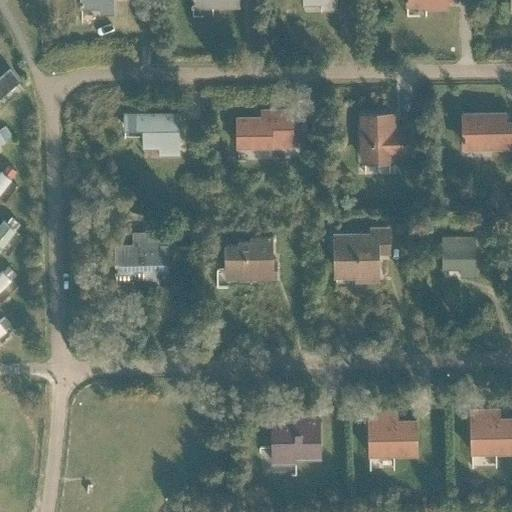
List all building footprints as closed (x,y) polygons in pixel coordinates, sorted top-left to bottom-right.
[(113,12),(112,0),(81,0),(81,7),(99,6),(99,13),(113,12)] [(336,9),(335,0),(304,0),(304,3),(322,3),(322,9),(336,9)] [(0,98),(20,82),(11,70),(0,79),(0,98)] [(253,116),(237,117),(237,146),(271,146),(293,145),(292,108),(261,109),(261,116),(253,116)] [(178,112),(124,114),(124,127),(143,127),(143,146),(161,145),(161,154),(179,154),(178,112)] [(485,112),(462,113),(462,143),(480,143),(480,147),(511,146),(511,125),(506,126),(506,112),(504,112),(485,112)] [(391,113),(362,114),(363,160),(390,160),(390,152),(408,152),(408,129),(391,130),(391,113)] [(0,195),(12,181),(2,173),(0,175),(0,195)] [(0,253),(16,231),(2,221),(0,224),(0,253)] [(371,234),(335,235),(336,270),(357,270),(357,278),(377,277),(376,247),(387,246),(387,228),(371,229),(371,234)] [(134,244),(116,244),(116,250),(116,273),(133,273),(134,284),(156,283),(156,270),(166,269),(166,272),(167,272),(167,244),(160,244),(159,232),(133,233),(134,244)] [(474,235),(443,236),(443,268),(460,267),(460,276),(474,276),(474,235)] [(238,245),(225,245),(225,271),(227,271),(229,275),(232,277),(237,277),(240,275),(242,271),(256,271),(259,277),(276,277),(276,259),(272,259),(272,236),(251,236),(251,240),(238,240),(238,245)] [(0,292),(12,281),(2,271),(0,273),(0,292)] [(511,416),(499,417),(499,408),(470,409),(471,452),(511,451),(511,416)] [(397,419),(397,410),(368,411),(369,455),(417,454),(416,419),(397,419)] [(295,457),(320,456),(319,412),(294,412),(294,422),(271,422),(272,462),(295,461),(295,457)]
